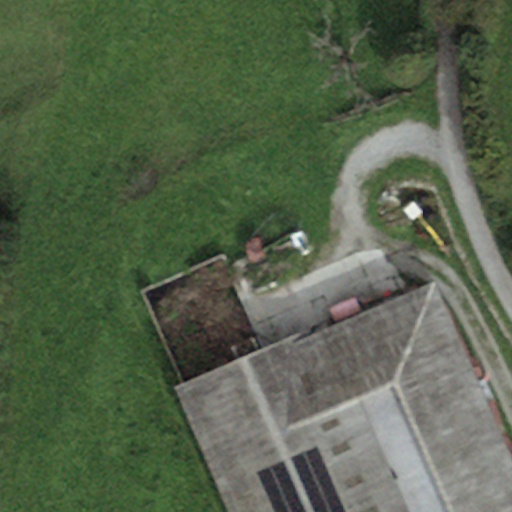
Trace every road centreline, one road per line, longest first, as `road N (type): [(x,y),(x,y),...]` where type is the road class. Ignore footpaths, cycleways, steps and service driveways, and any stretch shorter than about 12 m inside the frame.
road 1 (track): [(511,397),(437,266),(331,294),(349,192),(381,150),(437,140)]
road 2 (track): [(511,326),(475,271),(437,140),(449,0)]
